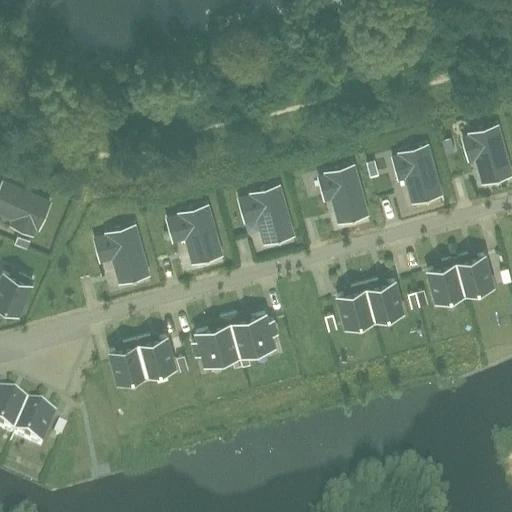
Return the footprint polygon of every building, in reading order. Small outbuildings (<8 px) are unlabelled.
[(511,171),(511,170),(498,122),(455,135),(462,161),(473,157),(480,181),(511,171)] [(440,194),(426,145),(382,158),(390,183),(401,180),(408,204),(440,194)] [(369,213),(355,164),(312,176),(319,202),(330,199),(337,222),(369,213)] [(1,176),(0,177),(0,210),(9,215),(6,223),(32,235),(49,198),(1,176)] [(297,230),(283,181),(240,193),(247,219),(258,216),(265,239),(297,230)] [(226,251),(211,202),(168,214),(175,240),(186,237),(193,260),(226,251)] [(151,270),(136,221),(93,234),(100,260),(111,256),(118,280),(151,270)] [(491,289),(483,256),(424,271),(433,304),(491,289)] [(33,281),(2,268),(0,272),(0,303),(20,312),(33,281)] [(402,310),(393,276),(332,292),(340,325),(402,310)] [(407,292),(411,307),(427,302),(423,288),(407,292)] [(274,350),(264,313),(193,331),(202,368),(274,350)] [(174,369),(165,336),(105,352),(114,385),(174,369)] [(0,426),(45,444),(59,410),(1,387),(0,388),(0,426)]
